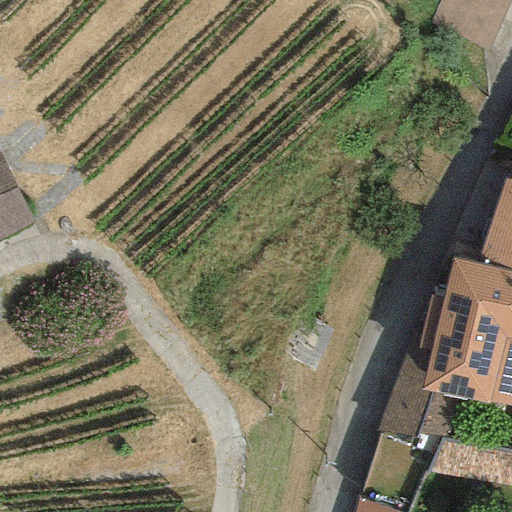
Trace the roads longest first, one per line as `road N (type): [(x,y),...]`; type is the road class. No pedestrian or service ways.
road 1 (residential): [(334,511),(416,233),(511,64)]
road 2 (track): [(228,511),(238,462),(111,270),(0,265)]
